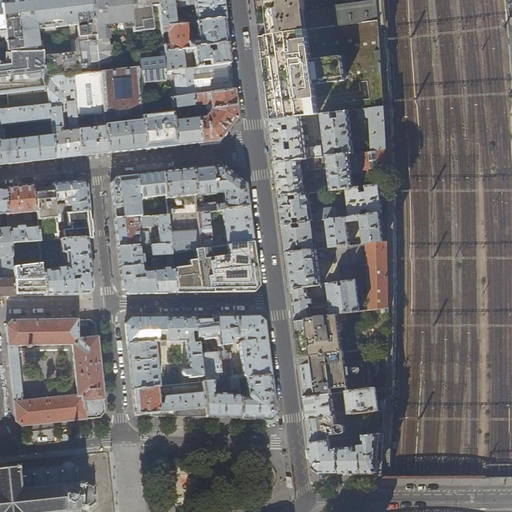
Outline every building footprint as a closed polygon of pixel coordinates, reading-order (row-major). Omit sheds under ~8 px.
[(11,109),(49,105),(46,78),(72,75),(99,72),(93,0),(17,0),(0,2),(11,109)] [(93,0),(99,72),(137,68),(136,61),(136,55),(131,11),(131,3),(130,0),(93,0)] [(130,0),(131,3),(134,3),(135,11),(131,11),(136,55),(149,53),(160,52),(164,52),(163,46),(162,33),(161,27),(159,12),(150,13),(154,41),(148,42),(144,9),(159,8),(158,3),(157,0),(130,0)] [(179,0),(174,1),(168,1),(163,2),(158,3),(159,8),(159,12),(161,27),(176,26),(174,9),(195,6),(197,23),(224,20),(220,0),(179,0)] [(379,21),(377,0),(374,0),(374,1),(334,7),(334,9),(306,13),(304,0),(266,0),(271,35),(379,21)] [(0,109),(11,109),(0,2),(0,1),(0,109)] [(225,32),(224,20),(197,23),(196,23),(197,32),(198,37),(198,38),(199,39),(200,39),(201,39),(201,40),(190,41),(189,42),(188,43),(186,24),(184,25),(176,26),(161,27),(162,33),(167,32),(169,46),(163,46),(164,52),(182,50),(186,49),(190,49),(194,48),(206,47),(209,46),(227,44),(225,32)] [(384,59),(382,59),(379,21),(271,35),(258,37),(264,78),(269,120),(302,116),(307,116),(349,111),(358,110),(385,107),(386,107),(384,59)] [(228,53),(227,44),(209,46),(210,53),(209,52),(207,52),(206,52),(206,47),(194,48),(196,67),(229,63),(228,53)] [(184,69),(182,50),(164,52),(166,71),(184,69)] [(166,71),(164,52),(160,52),(161,58),(150,59),(149,53),(136,55),(136,61),(139,60),(141,84),(167,81),(166,71)] [(231,75),(229,63),(196,67),(184,69),(166,71),(167,81),(168,91),(169,98),(193,95),(233,90),(231,75)] [(137,68),(99,72),(108,153),(126,151),(145,149),(142,116),(141,111),(140,100),(137,68)] [(108,153),(99,72),(72,75),(73,89),(75,102),(75,108),(98,105),(100,128),(78,130),(81,156),(93,155),(108,153)] [(61,91),(73,89),(72,75),(46,78),(49,105),(55,159),(67,158),(81,156),(78,130),(75,108),(75,102),(69,102),(68,131),(61,132),(61,127),(60,107),(62,102),(61,91)] [(170,109),(169,98),(168,91),(164,89),(158,102),(170,109)] [(235,104),(233,90),(193,95),(195,107),(210,105),(210,110),(204,118),(199,119),(198,115),(196,115),(200,143),(218,142),(228,129),(236,118),(235,104)] [(195,107),(193,95),(169,98),(170,109),(171,114),(175,146),(187,145),(200,143),(196,115),(195,112),(192,112),(192,120),(181,121),(179,108),(192,107),(192,110),(195,110),(195,107)] [(0,165),(26,162),(55,159),(49,105),(11,109),(0,109),(0,165)] [(388,149),(385,107),(358,110),(359,119),(371,118),(373,151),(387,150),(388,149)] [(354,154),(349,111),(307,116),(309,133),(312,135),(312,137),(320,136),(318,119),(322,118),(327,154),(322,154),(321,147),(310,148),(311,156),(307,156),(305,141),(310,140),(309,135),(305,136),(302,116),(269,120),(273,146),(275,163),(323,157),(327,157),(350,154),(354,154)] [(171,114),(142,116),(145,149),(160,148),(175,146),(171,114)] [(389,175),(387,150),(373,151),(360,153),(362,166),(352,167),(350,154),(327,157),(331,183),(314,185),(315,188),(305,189),(304,178),(305,178),(306,177),(306,175),(305,175),(303,175),(303,171),(324,168),(323,157),(275,163),(277,181),(279,197),(291,196),(298,195),(310,194),(347,189),(354,188),(353,175),(363,174),(363,179),(389,175)] [(245,185),(222,166),(212,167),(203,168),(192,169),(195,196),(195,197),(197,213),(208,212),(222,210),(248,207),(246,192),(245,185)] [(178,171),(163,172),(166,199),(195,196),(192,169),(178,171)] [(148,174),(136,175),(139,198),(139,199),(155,197),(155,200),(159,200),(159,204),(166,204),(166,199),(163,172),(148,174)] [(139,202),(136,175),(116,177),(111,183),(113,206),(123,205),(125,205),(133,204),(139,204),(139,202)] [(53,187),(54,200),(65,200),(65,204),(58,205),(58,214),(65,213),(89,211),(87,197),(86,186),(80,181),(66,183),(52,184),(53,187)] [(360,188),(354,188),(347,189),(350,217),(364,215),(363,210),(369,209),(370,214),(380,213),(383,213),(380,185),(366,187),(367,192),(363,193),(363,191),(361,191),(360,188)] [(17,188),(4,189),(7,214),(7,215),(23,213),(24,221),(32,220),(31,212),(36,212),(33,189),(33,186),(17,188)] [(43,188),(33,189),(36,212),(36,217),(39,241),(58,240),(57,223),(56,214),(54,200),(53,187),(43,188)] [(312,215),(310,194),(298,195),(298,200),(292,201),(291,196),(279,197),(281,211),(283,226),(294,224),(295,224),(294,220),(301,219),(301,223),(317,221),(327,220),(342,218),(341,213),(339,213),(338,207),(319,210),(320,214),(312,215)] [(185,209),(167,210),(167,215),(170,244),(171,252),(200,248),(197,213),(195,197),(184,198),(185,209)] [(140,217),(139,204),(133,204),(134,209),(128,210),(128,207),(125,207),(125,205),(123,205),(113,206),(114,219),(140,217)] [(160,216),(167,215),(167,210),(167,207),(159,208),(160,216)] [(250,225),(248,207),(222,210),(227,245),(252,242),(250,225)] [(89,211),(65,213),(69,240),(86,239),(92,238),(90,225),(89,211)] [(211,232),(208,212),(197,213),(200,248),(223,245),(222,236),(211,232)] [(384,242),(380,213),(370,214),(364,215),(350,217),(342,218),(327,220),(332,248),(336,247),(351,246),(348,223),(362,222),(365,244),(369,243),(384,242)] [(170,244),(167,215),(160,216),(147,217),(140,217),(114,219),(116,232),(117,247),(138,246),(142,246),(148,245),(149,245),(148,231),(137,232),(137,228),(158,227),(160,243),(155,243),(155,245),(170,244)] [(17,229),(8,230),(9,242),(39,241),(36,217),(33,217),(34,229),(24,229),(24,227),(17,227),(17,229)] [(317,225),(317,221),(301,223),(302,228),(294,229),(294,224),(283,226),(285,240),(287,253),(316,250),(314,226),(317,225)] [(63,223),(57,223),(58,240),(59,240),(66,240),(63,223)] [(0,228),(0,296),(15,296),(15,294),(12,265),(9,242),(8,230),(8,228),(0,228)] [(86,239),(69,240),(66,240),(59,240),(61,253),(62,253),(62,255),(66,255),(67,267),(42,269),(44,294),(44,296),(76,295),(87,295),(92,289),(89,267),(86,239)] [(389,241),(384,242),(369,243),(369,311),(390,309),(391,273),(390,273),(389,256),(389,241)] [(200,248),(171,252),(175,294),(253,292),(258,286),(256,267),(252,242),(227,245),(223,245),(200,248)] [(148,245),(148,251),(149,257),(151,258),(152,266),(154,294),(163,294),(175,294),(171,252),(170,244),(155,245),(149,245),(148,245)] [(362,244),(351,246),(336,247),(338,267),(364,263),(362,244)] [(139,254),(138,246),(117,247),(119,259),(120,276),(122,290),(127,295),(136,294),(154,294),(152,266),(145,267),(146,271),(141,272),(140,260),(143,260),(142,254),(139,254)] [(317,250),(316,250),(287,253),(290,280),(293,303),(295,320),(360,312),(356,280),(344,282),(345,287),(341,287),(340,282),(328,284),(331,307),(310,310),(310,305),(312,304),(312,299),(309,300),(309,298),(312,297),(315,301),(323,300),(317,250)] [(44,294),(42,269),(41,265),(12,265),(15,294),(28,294),(44,294)] [(389,346),(390,309),(369,311),(360,312),(295,320),(297,338),(300,358),(345,352),(389,346)] [(270,376),(266,347),(263,322),(257,317),(213,318),(216,341),(217,353),(221,381),(228,380),(238,379),(245,378),(270,376)] [(178,318),(166,319),(166,333),(166,340),(167,340),(167,343),(182,343),(185,370),(181,371),(181,372),(180,373),(180,374),(180,375),(181,385),(201,383),(198,356),(197,344),(191,345),(190,335),(191,333),(195,333),(193,318),(178,318)] [(204,318),(193,318),(195,333),(196,342),(202,342),(202,341),(213,339),(214,341),(216,341),(213,318),(204,318)] [(161,334),(166,333),(166,319),(144,319),(131,319),(126,325),(127,335),(128,344),(155,342),(160,341),(160,338),(157,338),(157,331),(161,331),(161,334)] [(77,320),(69,320),(11,321),(6,327),(15,421),(21,426),(54,423),(100,418),(104,412),(97,338),(86,340),(85,331),(77,332),(77,320)] [(159,387),(155,342),(128,344),(130,372),(132,390),(159,387)] [(366,390),(363,362),(346,363),(345,352),(300,358),(303,383),(305,397),(333,394),(346,392),(366,390)] [(217,353),(198,356),(201,383),(212,382),(221,381),(217,353)] [(272,395),(270,376),(245,378),(247,398),(239,397),(240,418),(259,419),(270,419),(275,413),(272,395)] [(238,379),(228,380),(229,390),(238,390),(238,379)] [(212,382),(201,383),(205,417),(223,418),(240,418),(239,397),(239,396),(233,396),(230,395),(226,395),(226,392),(223,392),(222,395),(212,394),(212,382)] [(181,385),(159,387),(132,390),(133,401),(135,416),(170,417),(205,417),(201,383),(181,385)] [(379,407),(376,388),(366,390),(346,392),(349,412),(345,412),(345,416),(373,413),(385,411),(386,407),(379,407)] [(336,417),(333,394),(305,397),(307,408),(308,420),(336,417)] [(375,434),(373,413),(345,416),(340,416),(337,417),(336,417),(308,420),(310,431),(311,443),(331,440),(363,436),(375,434)] [(384,442),(384,433),(375,434),(363,436),(365,445),(347,447),(347,449),(344,450),(344,448),(332,449),(331,440),(311,443),(313,453),(314,465),(323,473),(349,473),(367,474),(382,474),(383,460),(377,460),(378,442),(384,442)] [(83,489),(83,485),(83,486),(84,486),(85,485),(84,484),(83,484),(83,482),(81,482),(81,484),(80,484),(79,473),(80,473),(80,471),(75,471),(75,470),(74,466),(69,462),(63,463),(60,467),(46,468),(46,467),(43,467),(44,468),(32,469),(32,468),(30,468),(30,470),(18,471),(18,469),(19,469),(19,467),(17,467),(17,466),(17,465),(15,465),(15,467),(9,468),(8,469),(2,470),(0,468),(0,511),(82,511),(84,510),(84,511),(86,511),(86,510),(87,509),(87,508),(86,508),(85,508),(85,509),(84,505),(85,505),(85,504),(85,503),(81,503),(80,501),(80,493),(81,491),(84,491),(84,490),(84,489),(83,489)]
